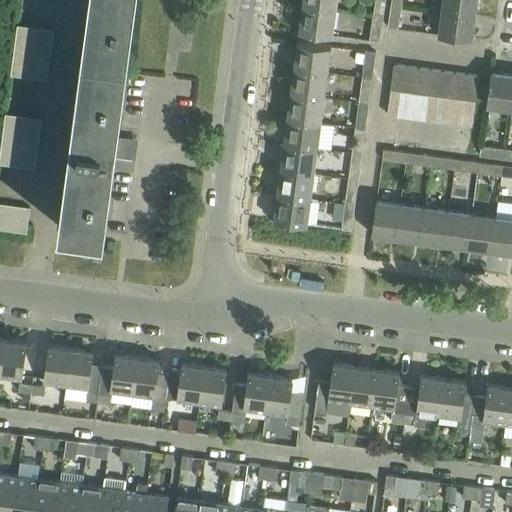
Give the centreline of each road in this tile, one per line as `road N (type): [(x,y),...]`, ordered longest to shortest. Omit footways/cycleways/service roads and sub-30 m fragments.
road 1 (residential): [(0,415),(511,478)]
road 2 (residential): [(214,318),(254,0)]
road 3 (residential): [(511,320),(346,299),(214,318)]
road 4 (residential): [(214,318),(0,295)]
